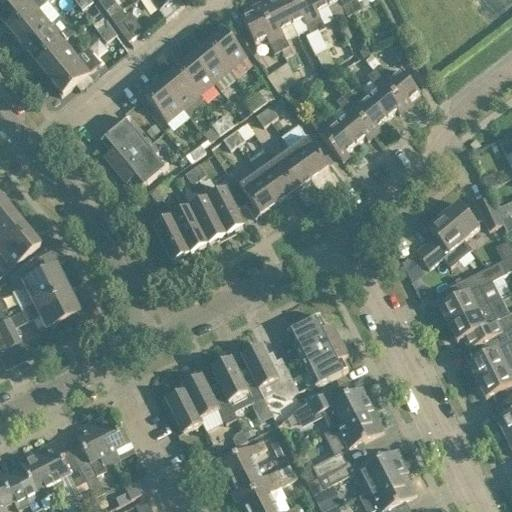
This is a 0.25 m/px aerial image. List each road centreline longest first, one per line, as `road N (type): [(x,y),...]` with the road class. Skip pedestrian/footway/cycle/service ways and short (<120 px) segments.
road 1 (unclassified): [(482,511),(365,281),(340,261)]
road 2 (residential): [(340,261),(352,233),(452,148),(444,125),(511,74)]
road 3 (residential): [(32,154),(223,0)]
road 4 (unclassified): [(158,338),(95,235),(32,154)]
road 5 (unclassified): [(158,338),(321,255),(340,261)]
road 6 (residential): [(179,511),(105,363)]
